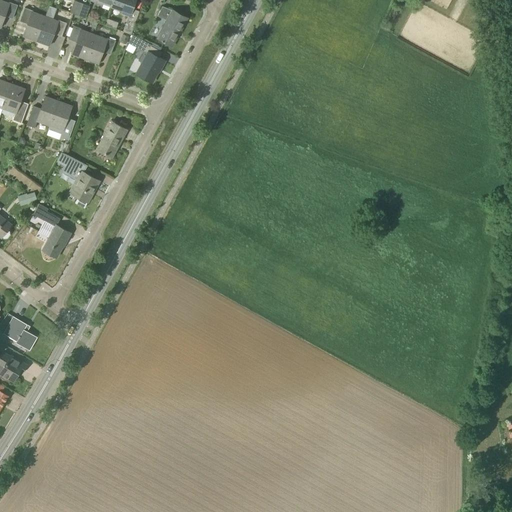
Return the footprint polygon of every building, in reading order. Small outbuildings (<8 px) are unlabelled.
[(0,0),(0,27),(5,13),(13,16),(17,5),(9,2),(8,3),(0,0)] [(74,0),(69,12),(78,15),(82,3),(74,0)] [(113,0),(111,7),(122,11),(123,10),(131,13),(135,0),(113,0)] [(82,3),(78,15),(85,18),(90,6),(82,3)] [(172,10),(172,11),(162,7),(162,8),(157,16),(166,21),(157,38),(172,46),(187,18),(172,10)] [(20,19),(28,22),(23,36),(36,41),(45,17),(32,12),(33,11),(24,8),(20,19)] [(49,45),(54,31),(62,34),(66,23),(58,20),(57,21),(45,17),(36,41),(49,45)] [(127,20),(123,32),(131,35),(135,23),(134,23),(128,21),(127,20)] [(69,37),(77,39),(72,54),(85,58),(94,35),(81,30),(81,29),(73,26),(69,37)] [(125,44),(128,37),(122,34),(120,42),(125,44)] [(142,63),(135,74),(152,83),(158,72),(159,73),(165,61),(157,56),(160,51),(143,42),(144,40),(133,34),(129,40),(136,44),(137,47),(139,49),(147,53),(144,57),(141,56),(138,61),(142,63)] [(98,63),(103,49),(111,52),(115,41),(107,38),(106,39),(94,35),(85,58),(98,63)] [(0,107),(3,108),(11,84),(0,80),(0,107)] [(11,84),(3,108),(15,113),(12,120),(21,123),(26,107),(19,104),(24,89),(11,84)] [(32,109),(26,125),(34,128),(37,121),(50,125),(58,101),(45,97),(40,112),(32,109)] [(50,125),(48,129),(61,134),(60,137),(68,140),(74,124),(66,121),(71,106),(58,101),(50,125)] [(111,159),(126,130),(111,122),(96,150),(111,159)] [(61,163),(72,166),(74,158),(63,155),(61,163)] [(88,203),(100,181),(80,170),(68,192),(77,197),(74,203),(84,208),(87,203),(88,203)] [(20,206),(29,203),(29,202),(36,200),(34,192),(26,194),(26,193),(17,196),(20,206)] [(6,238),(9,234),(9,231),(7,230),(11,224),(0,215),(0,208),(0,236),(1,238),(1,237),(3,238),(6,238)] [(41,217),(44,210),(39,208),(36,214),(41,217)] [(46,211),(41,219),(55,227),(42,250),(56,257),(65,241),(66,241),(71,233),(56,225),(60,219),(46,211)] [(29,351),(37,337),(27,331),(30,326),(13,316),(3,334),(16,341),(15,343),(29,351)] [(11,357),(3,352),(0,356),(0,374),(13,382),(19,371),(22,373),(26,365),(11,356),(11,357)]
